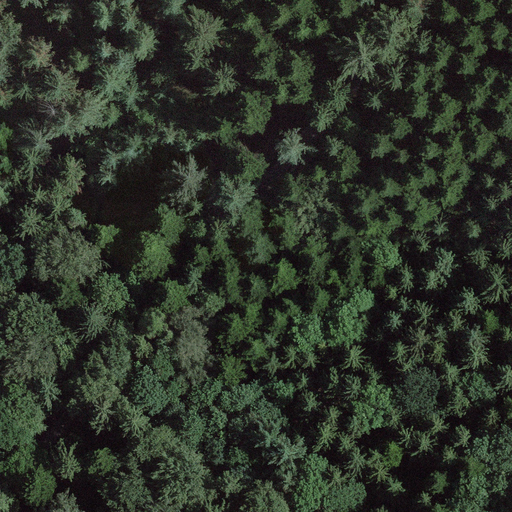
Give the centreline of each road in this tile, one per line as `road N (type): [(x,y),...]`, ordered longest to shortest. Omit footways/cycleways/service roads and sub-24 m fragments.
road 1 (unclassified): [(0,497),(422,0)]
road 2 (track): [(176,0),(50,166),(0,292)]
